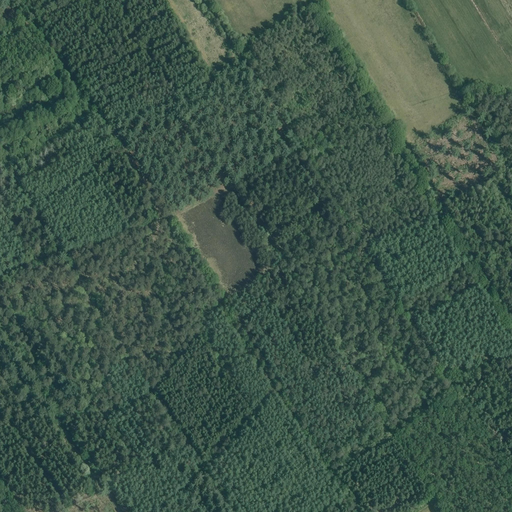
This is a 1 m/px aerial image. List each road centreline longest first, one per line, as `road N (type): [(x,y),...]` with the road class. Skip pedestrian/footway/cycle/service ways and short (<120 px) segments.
road 1 (track): [(32,24),(324,466)]
road 2 (track): [(219,305),(135,405),(0,425)]
road 3 (track): [(219,305),(424,176)]
